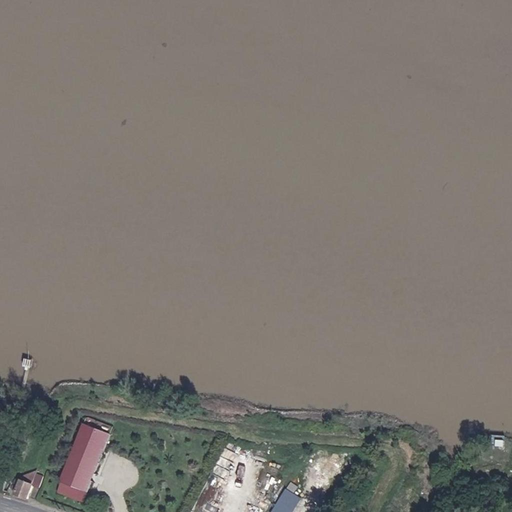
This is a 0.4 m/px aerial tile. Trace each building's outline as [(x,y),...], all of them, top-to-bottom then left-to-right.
[(91,505),(120,440),(113,437),(94,428),(66,495),(91,505)] [(113,437),(120,440),(132,445),(135,437),(116,429),(113,437)] [(55,473),(46,469),(41,483),(39,486),(48,490),(55,473)] [(28,481),(22,498),(33,500),(39,486),(41,483),(28,481)] [(270,511),(292,511),(303,497),(287,486),(270,511)]
